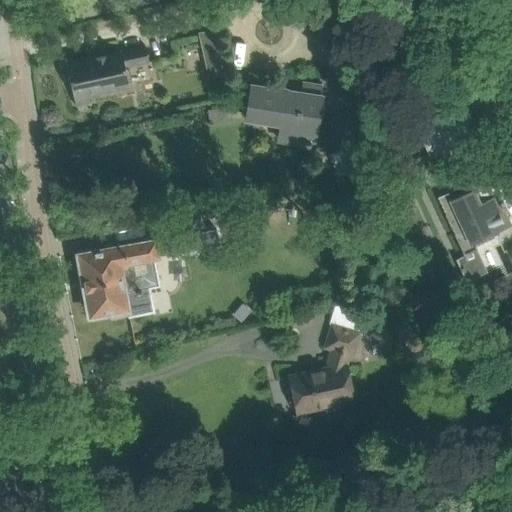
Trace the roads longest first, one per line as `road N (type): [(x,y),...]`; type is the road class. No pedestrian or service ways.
road 1 (unclassified): [(96,511),(23,107)]
road 2 (tertiary): [(58,511),(0,192)]
road 3 (residential): [(0,27),(138,0)]
